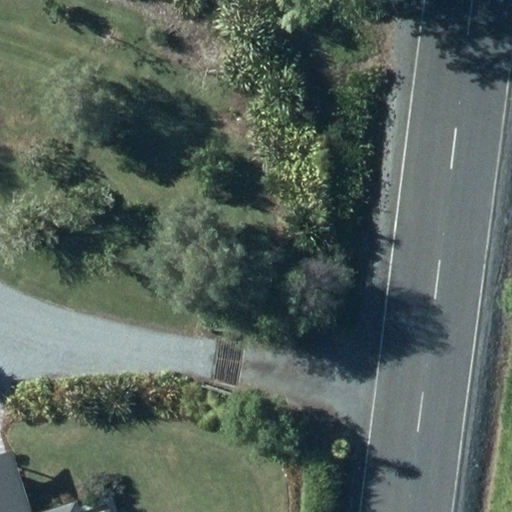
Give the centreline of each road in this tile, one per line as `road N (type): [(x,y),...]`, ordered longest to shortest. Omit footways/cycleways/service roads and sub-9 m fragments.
road 1 (unclassified): [(404,511),(473,0)]
road 2 (unknown): [(0,197),(433,293)]
